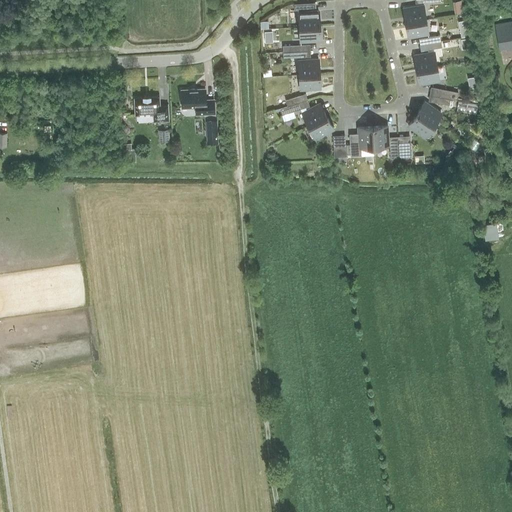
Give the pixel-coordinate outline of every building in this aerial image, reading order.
[(404,8),(406,23),(425,19),(423,5),(404,8)] [(299,27),(319,26),(318,11),(299,12),(299,27)] [(428,34),(425,19),(406,23),(408,37),(428,34)] [(506,47),(511,46),(511,21),(495,24),(499,48),(506,47)] [(320,40),(319,26),(299,27),(300,41),(320,40)] [(465,35),(464,27),(454,28),(455,37),(465,35)] [(268,30),(268,41),(277,41),(277,30),(268,30)] [(441,41),(429,43),(430,49),(441,47),(442,50),(456,48),(455,41),(441,43),(441,41)] [(436,66),(437,66),(435,52),(414,55),(417,70),(432,67),(436,66)] [(298,60),(299,75),(319,74),(318,59),(298,60)] [(419,84),(434,81),(440,80),(437,66),(436,66),(432,67),(417,70),(419,84)] [(319,74),(299,75),(300,89),(320,88),(319,74)] [(196,114),(214,113),(213,100),(206,100),(205,89),(181,90),(182,108),(196,107),(196,114)] [(440,89),(438,97),(450,99),(451,99),(456,100),(458,93),(440,89)] [(168,106),(160,106),(159,97),(150,97),(150,96),(143,96),(143,98),(134,98),(135,115),(153,114),(154,121),(168,120),(168,106)] [(285,100),(287,106),(298,102),(296,96),(285,100)] [(449,105),(450,99),(438,97),(437,102),(449,105)] [(459,109),(479,114),(482,106),(462,100),(459,109)] [(300,109),(298,102),(287,106),(280,108),(282,115),(300,109)] [(425,102),(416,114),(433,125),(441,113),(425,102)] [(302,113),(309,126),(326,116),(320,103),(302,113)] [(433,125),(416,114),(408,126),(424,137),(433,125)] [(333,129),(326,116),(309,126),(316,138),(333,129)] [(216,121),(206,121),(207,133),(217,132),(216,121)] [(372,127),(374,147),(388,146),(388,137),(387,126),(372,127)] [(358,128),(358,134),(349,135),(350,144),(346,145),(346,154),(350,154),(350,155),(360,155),(359,147),(374,147),(372,127),(358,128)] [(158,130),(159,142),(170,141),(169,129),(158,130)] [(333,135),(334,157),(346,156),(345,135),(333,135)] [(410,144),(389,146),(390,158),(410,157),(410,144)] [(502,223),(485,225),(486,237),(503,235),(502,223)]
